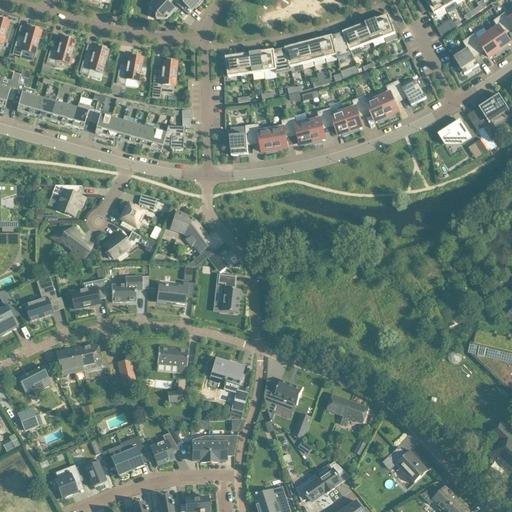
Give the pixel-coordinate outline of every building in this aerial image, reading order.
[(155,0),(156,1),(152,6),(158,12),(157,13),(156,20),(167,21),(169,18),(175,11),(167,3),(170,0),(155,0)] [(196,9),(201,3),(198,0),(172,0),(182,10),(183,9),(180,7),(184,3),(192,11),(195,8),(196,9)] [(434,15),(445,9),(439,0),(425,0),(429,7),(427,8),(429,13),(431,17),(432,17),(432,16),(434,15)] [(439,0),(445,9),(455,2),(453,0),(439,0)] [(511,13),(508,17),(505,13),(499,17),(508,29),(511,25),(511,13)] [(388,16),(377,20),(384,39),(396,34),(395,34),(398,33),(399,33),(397,28),(395,24),(392,25),(388,16)] [(0,45),(3,46),(5,40),(11,41),(14,30),(8,28),(10,23),(7,22),(8,19),(0,17),(0,45)] [(502,33),(508,29),(499,17),(493,22),(498,28),(488,34),(501,53),(502,53),(509,48),(507,47),(510,45),(502,33)] [(373,43),(384,39),(377,20),(365,24),(373,43)] [(454,24),(453,23),(447,27),(450,32),(457,28),(454,24)] [(361,48),(373,43),(365,24),(354,29),(361,48)] [(13,55),(21,57),(22,52),(35,56),(42,33),(39,32),(40,29),(32,27),(31,29),(28,29),(24,42),(17,40),(13,55)] [(351,52),(361,48),(354,29),(343,33),(343,34),(350,52),(351,52)] [(352,55),(351,52),(350,52),(343,34),(332,37),(337,56),(336,56),(337,60),(352,55)] [(501,54),(501,53),(488,34),(479,41),(475,34),(469,38),(476,50),(482,47),(490,58),(493,57),(494,58),(500,54),(501,54)] [(51,50),(47,64),(54,66),(56,62),(69,65),(75,42),(73,41),(73,38),(65,36),(64,39),(62,38),(59,47),(58,52),(51,50)] [(332,37),(320,40),(325,59),(336,56),(337,56),(332,37)] [(471,54),(476,50),(469,38),(463,42),(468,50),(453,60),(453,59),(452,60),(456,68),(457,67),(456,67),(458,66),(465,75),(472,70),(473,71),(479,67),(478,66),(479,66),(471,54)] [(314,62),(325,59),(320,40),(309,43),(314,62)] [(302,65),(314,62),(309,43),(297,46),(302,65)] [(80,74),(88,76),(89,71),(102,75),(108,52),(106,51),(107,48),(98,46),(98,48),(95,48),(91,62),(84,60),(80,74)] [(291,68),(302,65),(297,46),(285,49),(285,50),(290,68),(291,68)] [(292,72),(291,68),(290,68),(285,50),(274,52),(277,71),(276,71),(276,75),(292,72)] [(274,51),(262,53),(265,73),(276,71),(277,71),(274,52),(274,51)] [(253,74),(265,73),(262,53),(250,54),(253,74)] [(125,85),(126,80),(139,83),(143,59),(140,59),(141,56),(132,54),(132,57),(129,57),(127,71),(119,70),(117,84),(125,85)] [(240,76),(253,74),(250,54),(238,56),(240,76)] [(228,78),(240,76),(238,56),(226,58),(227,68),(224,68),(224,78),(225,78),(228,77),(228,78)] [(154,76),(152,98),(160,99),(162,86),(175,87),(177,63),(175,63),(175,60),(166,59),(166,62),(163,62),(162,76),(154,76)] [(358,75),(355,67),(342,72),(345,79),(358,75)] [(341,74),(334,77),(336,82),(343,80),(341,74)] [(425,87),(423,82),(421,79),(421,80),(403,89),(399,81),(392,84),(399,97),(405,94),(412,107),(412,106),(413,107),(419,104),(418,103),(426,99),(421,89),(424,87),(425,87)] [(392,100),(399,97),(392,84),(386,87),(388,91),(377,96),(388,120),(389,120),(396,116),(395,115),(398,113),(392,100)] [(7,100),(13,102),(17,88),(10,87),(9,91),(0,87),(0,107),(5,109),(7,100)] [(120,92),(118,89),(112,87),(110,94),(118,96),(120,92)] [(16,112),(27,115),(33,97),(22,94),(23,90),(17,88),(13,102),(19,104),(16,112)] [(504,103),(499,95),(498,97),(497,95),(493,97),(494,99),(479,109),(489,124),(509,111),(508,110),(510,109),(506,102),(504,103)] [(387,121),(388,120),(377,96),(367,101),(365,96),(359,99),(364,112),(370,110),(376,123),(379,122),(380,123),(387,120),(387,121)] [(27,115),(38,119),(44,100),(33,97),(27,115)] [(357,115),(364,112),(359,99),(352,101),(354,106),(343,109),(351,134),(352,134),(360,131),(359,130),(362,128),(357,115)] [(38,119),(50,122),(55,103),(44,100),(38,119)] [(50,122),(61,125),(66,106),(55,103),(50,122)] [(61,125),(72,128),(79,104),(78,104),(77,110),(66,106),(61,125)] [(91,124),(95,111),(89,109),(90,107),(79,104),(72,128),(83,131),(85,122),(91,124)] [(351,134),(343,109),(332,113),(331,109),(324,111),(328,125),(335,123),(339,136),(342,135),(343,137),(350,135),(351,134)] [(106,138),(111,119),(100,116),(101,112),(95,111),(91,124),(97,126),(94,134),(106,138)] [(321,127),(328,125),(324,111),(317,113),(318,117),(307,120),(314,146),(315,145),(322,143),(322,141),(325,141),(321,127)] [(484,128),(479,121),(476,117),(470,121),(477,132),(484,128)] [(314,146),(307,120),(296,123),(295,118),(288,120),(291,134),(298,132),(302,146),(305,146),(305,147),(313,146),(314,146)] [(106,138),(117,141),(122,122),(111,119),(106,138)] [(285,135),(291,134),(288,120),(281,121),(282,126),(271,127),(275,153),(276,153),(284,152),(284,150),(287,149),(285,135)] [(117,141),(128,144),(133,125),(122,122),(117,141)] [(472,140),(461,122),(450,129),(449,128),(438,135),(444,144),(465,144),(472,140)] [(128,144),(139,147),(144,129),(133,125),(128,144)] [(275,153),(271,127),(260,129),(259,125),(252,126),(254,140),(261,139),(263,153),(266,153),(267,155),(274,153),(274,154),(275,153)] [(247,141),(254,140),(252,126),(245,126),(246,136),(227,137),(226,137),(226,146),(227,146),(227,145),(231,145),(231,156),(241,156),(241,157),(248,156),(248,155),(247,141)] [(166,135),(163,147),(170,149),(170,150),(183,151),(183,139),(182,139),(182,136),(185,136),(185,129),(167,128),(166,135)] [(139,147),(150,150),(155,132),(144,129),(139,147)] [(166,135),(155,132),(150,150),(161,153),(163,147),(166,135)] [(489,151),(482,140),(475,144),(482,156),(489,151)] [(0,200),(16,195),(16,187),(0,184),(0,222),(9,223),(9,211),(2,209),(2,208),(0,207),(0,200)] [(82,187),(55,186),(52,194),(61,197),(57,210),(73,216),(77,206),(81,207),(84,199),(79,197),(82,187)] [(146,209),(153,213),(157,200),(141,196),(138,205),(139,205),(138,209),(128,204),(120,220),(136,228),(144,212),(146,209)] [(177,212),(171,230),(184,234),(188,239),(187,240),(191,246),(193,245),(200,253),(212,243),(194,222),(193,223),(191,222),(192,220),(185,218),(185,216),(177,212)] [(73,252),(70,256),(78,261),(80,257),(84,260),(92,246),(89,244),(85,250),(79,245),(83,240),(73,228),(69,233),(65,230),(51,239),(59,243),(60,242),(73,252)] [(114,239),(104,246),(108,251),(105,253),(110,260),(113,258),(114,259),(136,243),(137,244),(145,248),(146,248),(153,252),(156,245),(141,237),(132,233),(129,239),(125,241),(119,233),(113,237),(114,239)] [(0,274),(8,271),(8,270),(8,265),(12,264),(12,252),(18,252),(18,236),(0,235),(0,274)] [(220,273),(228,265),(216,252),(207,260),(220,273)] [(235,290),(236,277),(219,276),(218,284),(225,285),(222,312),(238,314),(240,291),(235,290)] [(126,285),(111,286),(112,303),(136,302),(136,291),(142,291),(142,290),(148,290),(149,277),(125,278),(126,285)] [(303,286),(323,291),(325,283),(306,278),(303,286)] [(105,299),(103,280),(93,282),(94,288),(70,293),(74,310),(99,305),(98,301),(105,299)] [(329,299),(338,302),(343,282),(335,280),(329,299)] [(339,302),(347,304),(353,285),(344,282),(339,302)] [(192,299),(194,284),(184,283),(183,289),(159,286),(157,302),(184,305),(185,298),(192,299)] [(348,305),(357,307),(362,287),(353,285),(348,305)] [(57,300),(52,286),(39,290),(42,300),(24,306),(30,323),(53,315),(48,303),(57,300)] [(299,295),(318,300),(321,292),(301,286),(299,295)] [(358,307),(366,309),(371,290),(363,287),(358,307)] [(0,297),(4,305),(12,302),(7,291),(0,293),(0,297)] [(294,304),(314,309),(316,301),(296,295),(294,304)] [(376,306),(395,311),(398,302),(378,297),(376,306)] [(12,303),(0,309),(0,332),(2,336),(18,327),(12,317),(18,314),(12,303)] [(289,313),(309,318),(311,309),(291,304),(289,313)] [(376,316),(395,321),(397,312),(378,307),(376,316)] [(317,330),(326,333),(331,313),(323,311),(317,330)] [(306,318),(286,313),(284,322),(304,327),(306,318)] [(327,333),(335,335),(341,316),(332,313),(327,333)] [(336,336),(345,338),(350,318),(342,316),(336,336)] [(373,325),(393,330),(395,322),(375,317),(373,325)] [(346,338),(354,340),(360,321),(351,319),(346,338)] [(370,335),(390,340),(392,331),(373,326),(370,335)] [(511,340),(478,333),(475,345),(471,344),(468,354),(473,355),(511,391),(511,340)] [(366,343),(385,349),(388,340),(368,335),(366,343)] [(102,367),(99,355),(97,345),(78,349),(83,371),(102,367)] [(188,352),(170,350),(170,347),(159,346),(159,349),(158,349),(157,365),(178,367),(177,374),(185,374),(186,367),(187,367),(188,352)] [(75,373),(83,371),(78,349),(56,354),(60,372),(61,376),(75,373)] [(233,363),(233,364),(215,359),(211,374),(227,378),(226,383),(225,383),(224,387),(226,387),(227,383),(231,384),(229,394),(230,392),(236,394),(232,411),(243,414),(248,393),(238,390),(239,386),(240,386),(241,380),(240,380),(244,367),(236,365),(236,363),(233,363)] [(131,362),(117,365),(123,389),(136,387),(131,362)] [(42,367),(17,379),(25,394),(42,385),(44,389),(51,385),(42,367)] [(297,405),(303,389),(281,381),(276,394),(265,390),(263,398),(267,409),(275,412),(277,405),(293,411),(295,405),(297,405)] [(167,393),(168,403),(182,401),(181,392),(167,393)] [(369,410),(333,396),(327,411),(343,417),(340,424),(346,427),(349,419),(363,425),(369,410)] [(52,420),(49,413),(45,404),(18,415),(24,431),(52,420)] [(301,414),(293,436),(303,440),(311,418),(301,414)] [(195,421),(195,437),(209,437),(209,420),(195,421)] [(511,432),(501,421),(490,432),(500,442),(488,454),(511,477),(511,432)] [(274,432),(271,422),(265,424),(268,433),(274,432)] [(180,428),(164,426),(169,434),(176,447),(182,444),(178,437),(180,428)] [(9,437),(14,448),(20,445),(14,434),(9,437)] [(176,447),(169,434),(163,437),(165,442),(150,448),(157,467),(174,460),(170,451),(177,449),(176,447)] [(238,436),(237,436),(237,437),(209,437),(209,463),(218,463),(218,462),(226,461),(226,457),(234,457),(234,454),(235,449),(236,444),(237,439),(238,436)] [(136,448),(123,453),(131,472),(144,467),(140,457),(145,454),(139,437),(133,439),(136,448)] [(204,437),(192,441),(192,462),(200,462),(200,464),(209,463),(209,437),(204,437)] [(96,456),(102,453),(97,440),(91,443),(96,456)] [(361,442),(355,453),(362,457),(368,445),(361,442)] [(121,446),(102,454),(109,471),(112,478),(117,476),(118,477),(131,472),(123,453),(121,446)] [(413,463),(399,448),(383,463),(383,464),(389,458),(399,469),(397,471),(397,472),(399,469),(407,477),(413,485),(414,484),(415,483),(428,471),(414,455),(417,459),(413,463)] [(291,463),(288,455),(283,457),(285,465),(291,463)] [(106,482),(98,460),(76,469),(81,480),(81,482),(88,479),(91,488),(106,482)] [(319,481),(318,481),(327,493),(326,493),(327,494),(334,490),(333,488),(342,483),(339,478),(346,473),(335,463),(335,462),(330,466),(333,471),(319,481)] [(75,466),(55,473),(61,487),(57,489),(61,500),(78,493),(74,483),(81,480),(76,469),(75,466)] [(315,476),(296,489),(302,503),(309,498),(312,503),(326,493),(327,493),(318,481),(319,481),(315,476)] [(295,495),(292,484),(286,486),(289,497),(295,495)] [(445,511),(458,500),(446,488),(442,492),(436,486),(420,496),(429,505),(431,503),(439,511),(445,511)] [(290,511),(282,487),(254,496),(259,511),(290,511)] [(171,498),(158,500),(160,511),(173,511),(172,507),(173,506),(173,503),(171,503),(171,498)] [(186,506),(180,506),(180,511),(208,511),(207,498),(186,500),(186,506)] [(469,511),(470,511),(458,500),(445,511),(469,511)] [(364,511),(357,502),(352,505),(348,509),(349,511),(364,511)]
